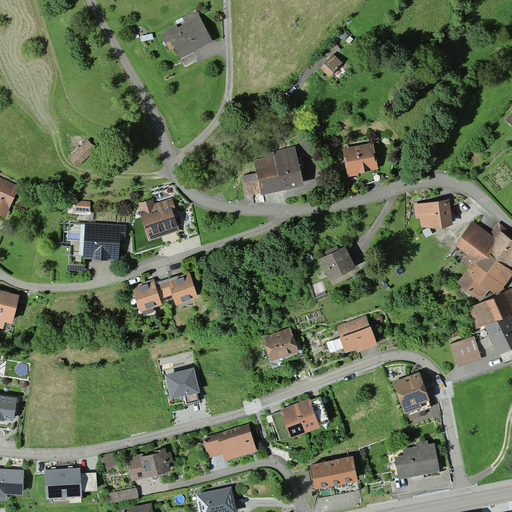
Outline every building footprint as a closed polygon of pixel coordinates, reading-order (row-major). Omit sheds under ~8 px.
[(214,40),(198,11),(186,18),(189,22),(165,35),(172,49),(178,45),(184,56),(214,40)] [(339,64),(331,57),(320,69),(328,76),(339,64)] [(478,142),(482,146),(487,140),(483,137),(478,142)] [(99,147),(91,140),(74,157),(82,164),(99,147)] [(359,170),(374,167),(370,146),(365,147),(364,149),(361,149),(359,148),(344,151),(348,168),(346,171),(347,176),(356,174),(359,170)] [(296,170),(303,168),(300,157),(293,159),(291,149),(273,153),(264,155),(265,159),(254,162),(256,173),(242,176),(246,195),(299,184),(296,170)] [(0,213),(3,214),(15,187),(0,180),(0,213)] [(148,235),(175,226),(171,213),(175,212),(172,204),(154,210),(151,200),(139,204),(142,214),(141,214),(148,235)] [(426,225),(448,222),(445,202),(423,205),(426,225)] [(464,235),(457,244),(468,252),(462,260),(472,267),(459,283),(477,297),(484,290),(486,292),(489,289),(491,291),(511,261),(511,240),(505,235),(507,232),(498,223),(488,237),(473,226),(466,236),(464,235)] [(70,248),(69,263),(84,264),(85,256),(115,258),(117,238),(123,238),(124,227),(86,225),(85,249),(70,248)] [(332,276),(352,266),(343,249),(335,253),(333,249),(326,253),(328,256),(321,260),(325,269),(328,268),(332,276)] [(196,296),(188,275),(168,281),(175,303),(196,296)] [(139,310),(160,303),(152,281),(132,288),(139,310)] [(0,318),(10,321),(15,302),(16,297),(12,296),(13,295),(0,291),(0,318)] [(488,322),(488,323),(507,314),(511,311),(511,304),(505,291),(465,310),(474,328),(488,322)] [(499,353),(511,346),(511,322),(507,314),(488,323),(485,325),(499,353)] [(366,315),(336,326),(340,338),(344,348),(345,353),(356,349),(358,353),(377,346),(366,315)] [(281,355),(296,350),(288,330),(264,339),(270,357),(280,353),(281,355)] [(455,363),(479,356),(473,337),(449,344),(455,363)] [(337,351),(344,348),(340,338),(333,340),(337,351)] [(193,369),(166,375),(171,398),(198,392),(193,369)] [(427,398),(424,391),(419,378),(415,376),(394,383),(406,416),(409,415),(411,420),(418,417),(416,412),(427,408),(424,399),(427,398)] [(18,398),(0,395),(0,416),(0,415),(15,417),(18,398)] [(319,397),(295,406),(304,430),(318,425),(316,419),(326,415),(322,403),(327,401),(325,395),(319,397)] [(290,436),(304,430),(295,406),(265,417),(267,423),(272,421),(277,433),(287,429),(290,436)] [(203,440),(208,457),(222,452),(224,459),(255,450),(247,426),(203,440)] [(424,446),(423,442),(416,444),(417,447),(404,450),(405,459),(394,461),(397,477),(429,471),(430,474),(438,472),(438,469),(433,444),(424,446)] [(146,475),(168,469),(163,450),(156,452),(156,453),(141,457),(146,475)] [(103,467),(112,465),(110,455),(100,458),(103,467)] [(314,486),(356,478),(352,457),(310,465),(314,486)] [(23,471),(0,469),(0,498),(4,499),(5,492),(22,493),(23,471)] [(79,469),(46,471),(48,496),(81,494),(79,469)] [(106,503),(135,497),(134,488),(104,494),(106,503)] [(200,511),(230,511),(234,511),(229,489),(197,496),(200,511)]
